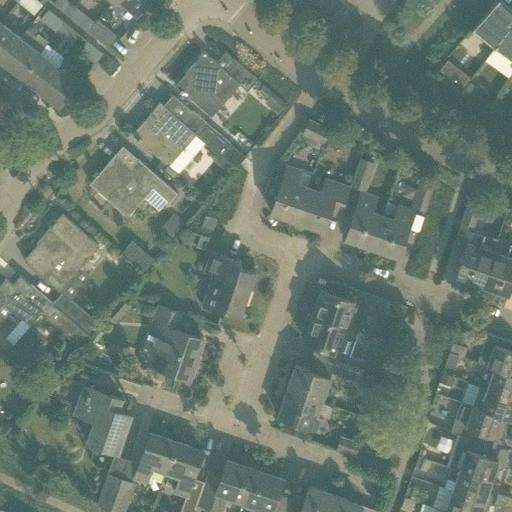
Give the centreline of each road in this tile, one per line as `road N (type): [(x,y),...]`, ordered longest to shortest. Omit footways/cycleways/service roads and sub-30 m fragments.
road 1 (residential): [(328,82),(259,167),(240,238),(295,256)]
road 2 (residential): [(511,329),(295,256)]
road 3 (unclassified): [(511,179),(328,82)]
road 4 (residential): [(64,136),(97,120),(202,0)]
road 5 (residential): [(235,435),(295,256)]
road 6 (unclassified): [(328,82),(215,0)]
road 7 (residential): [(350,479),(235,435)]
